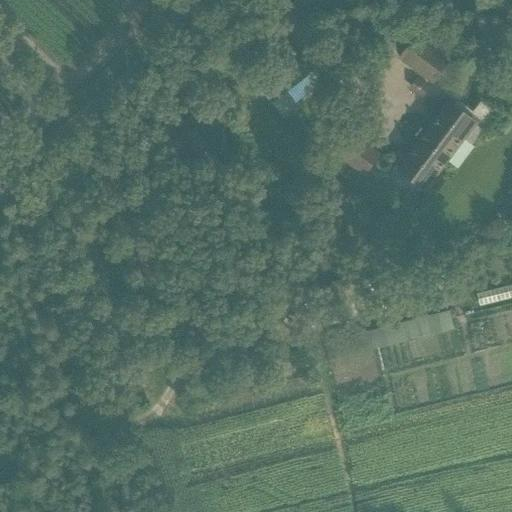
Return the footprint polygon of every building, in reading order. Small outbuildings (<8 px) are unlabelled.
[(447,60),(420,41),(414,37),(398,60),(431,83),(447,60)] [(279,113),(322,79),(314,69),(301,52),(258,86),(271,103),(279,113)] [(416,78),(408,88),(421,98),(429,88),(416,78)] [(431,151),(443,159),(471,122),(484,132),(498,113),(481,99),(472,111),(456,100),(451,107),(448,104),(423,137),(435,146),(431,151)] [(342,130),(328,151),(363,176),(378,155),(342,130)] [(398,170),(414,182),(421,187),(443,159),(431,151),(435,146),(423,137),(398,170)] [(369,313),(358,275),(330,283),(330,286),(322,288),(332,323),(369,313)] [(449,311),(326,342),(330,360),(454,329),(449,311)] [(299,314),(290,334),(302,339),(311,319),(299,314)] [(147,373),(164,364),(158,354),(141,363),(147,373)]
